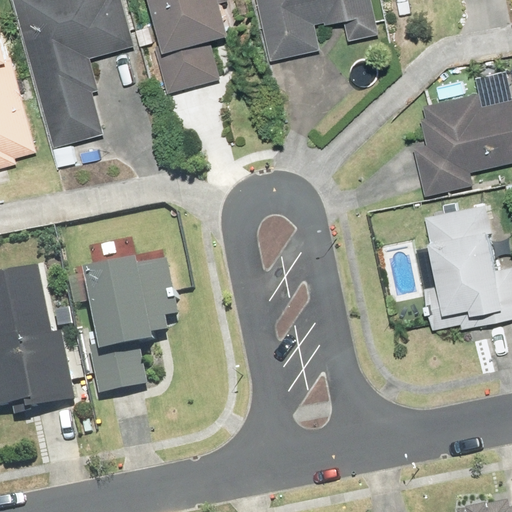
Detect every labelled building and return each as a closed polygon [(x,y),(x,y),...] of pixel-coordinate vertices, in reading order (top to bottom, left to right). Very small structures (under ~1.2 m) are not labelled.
[(14,0),(56,145),(104,132),(91,89),(100,86),(92,58),(134,46),(120,0),(14,0)] [(154,47),(167,95),(222,79),(211,40),(228,35),(219,2),(227,0),(148,0),(162,45),(154,47)] [(257,0),(270,62),(320,49),(315,24),(325,23),(327,26),(344,21),(350,40),(380,33),(372,0),(257,0)] [(0,167),(16,163),(15,158),(39,151),(12,53),(8,54),(0,26),(0,167)] [(479,93),(423,105),(426,117),(421,118),(427,145),(415,147),(426,195),(473,185),(470,171),(511,161),(511,97),(482,104),(479,93)] [(486,204),(425,217),(430,241),(428,242),(429,246),(416,249),(433,330),(461,324),(462,329),(511,318),(511,266),(496,270),(491,245),(494,244),(486,204)] [(98,348),(90,349),(99,395),(148,386),(140,345),(153,343),(151,335),(168,332),(165,319),(179,316),(168,261),(137,267),(136,261),(83,272),(98,348)] [(39,267),(0,274),(0,408),(13,406),(14,413),(76,401),(72,382),(84,380),(74,331),(52,335),(39,267)] [(508,500),(457,510),(456,511),(511,511),(511,507),(510,508),(508,500)]
